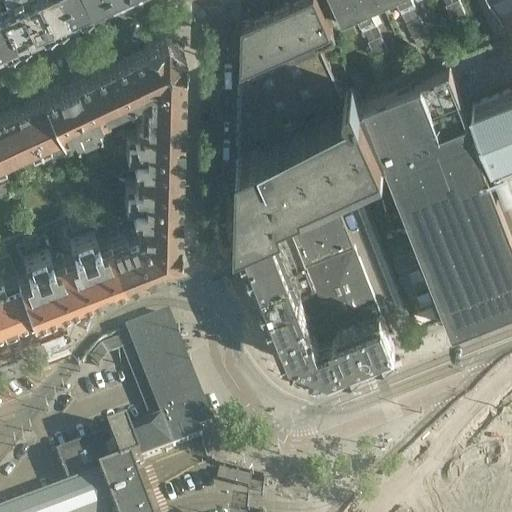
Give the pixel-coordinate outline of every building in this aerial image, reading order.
[(33,30),(18,0),(7,0),(0,3),(0,7),(14,39),(33,30)] [(51,22),(40,0),(18,0),(33,30),(51,22)] [(69,13),(63,0),(40,0),(51,22),(69,13)] [(88,5),(85,0),(63,0),(69,13),(88,5)] [(389,165),(361,101),(354,83),(347,87),(342,89),(322,45),(336,38),(319,0),(289,0),(242,21),(241,81),(239,151),(237,213),(237,233),(273,217),(331,191),(333,190),(389,165)] [(382,54),(371,29),(362,11),(357,0),(333,0),(343,20),(356,14),(375,57),(382,54)] [(389,51),(369,8),(382,2),(380,0),(357,0),(362,11),(371,29),(382,54),(389,51)] [(421,36),(409,11),(404,0),(380,0),(382,2),(386,0),(396,0),(414,39),(421,36)] [(428,33),(412,0),(404,0),(409,11),(421,36),(428,33)] [(460,18),(451,0),(443,0),(453,21),(460,18)] [(467,15),(459,0),(451,0),(460,18),(467,15)] [(0,45),(14,39),(0,7),(0,45)] [(181,116),(182,47),(165,35),(121,55),(135,86),(146,81),(149,88),(149,100),(144,99),(144,110),(135,110),(135,115),(140,115),(143,115),(181,116)] [(135,86),(121,55),(88,71),(103,105),(122,96),(124,106),(128,104),(126,94),(137,89),(135,86)] [(398,85),(364,98),(389,163),(398,184),(446,307),(451,319),(453,325),(460,322),(511,301),(511,203),(506,189),(511,186),(511,88),(472,104),(478,120),(473,122),(450,65),(398,85)] [(103,105),(88,71),(42,92),(42,93),(59,129),(70,123),(76,136),(99,125),(94,114),(105,109),(103,105)] [(59,129),(42,93),(0,112),(0,118),(14,149),(27,143),(31,151),(49,142),(46,135),(59,129)] [(179,167),(181,116),(143,115),(140,115),(140,128),(126,127),(125,147),(125,154),(138,154),(138,166),(179,167)] [(14,149),(0,118),(0,164),(4,163),(1,155),(14,149)] [(56,169),(51,159),(47,161),(51,171),(56,169)] [(51,171),(47,161),(42,163),(47,173),(51,171)] [(178,217),(179,167),(138,166),(138,178),(124,178),(124,204),(137,205),(137,215),(141,216),(178,217)] [(11,190),(6,179),(2,182),(6,192),(11,190)] [(353,245),(331,191),(273,217),(237,233),(257,283),(293,268),(306,263),(353,245)] [(77,224),(72,214),(67,216),(72,226),(77,224)] [(177,256),(178,217),(141,216),(141,230),(135,232),(134,229),(124,233),(122,229),(108,234),(110,239),(125,276),(177,256)] [(125,276),(110,239),(98,243),(92,229),(67,239),(73,253),(63,257),(78,295),(125,276)] [(35,242),(31,232),(26,233),(30,244),(35,242)] [(30,244),(26,233),(22,235),(26,246),(30,244)] [(382,314),(377,302),(354,245),(353,245),(306,263),(316,288),(318,288),(326,311),(322,312),(332,338),(344,369),(346,369),(395,349),(395,347),(387,329),(382,314)] [(78,295),(63,257),(51,262),(45,248),(22,257),(28,271),(17,276),(31,312),(32,313),(78,295)] [(316,288),(306,263),(293,268),(257,283),(267,308),(302,294),(316,288)] [(0,324),(31,312),(17,276),(3,281),(0,274),(0,324)] [(311,317),(302,294),(267,308),(276,331),(311,317)] [(332,338),(322,312),(311,317),(315,326),(321,324),(324,332),(318,336),(321,342),(332,338)] [(144,511),(149,510),(148,507),(143,509),(143,508),(141,509),(140,509),(136,499),(137,498),(137,496),(135,497),(131,487),(133,486),(132,484),(130,485),(126,474),(128,474),(128,473),(129,473),(129,472),(134,471),(133,469),(133,468),(135,467),(135,466),(139,465),(140,466),(142,465),(140,461),(175,447),(175,446),(187,442),(187,443),(188,442),(188,441),(200,437),(200,438),(202,437),(201,436),(199,430),(201,429),(200,428),(209,424),(210,425),(212,425),(204,406),(203,406),(198,395),(200,394),(199,393),(198,393),(193,382),(195,381),(194,380),(192,380),(188,369),(190,368),(189,367),(187,367),(183,356),(184,355),(184,354),(182,354),(178,343),(179,342),(179,341),(169,315),(127,331),(127,332),(130,339),(160,413),(56,453),(71,487),(7,511),(144,511)] [(321,342),(318,336),(315,326),(311,317),(276,331),(286,356),(321,342)] [(332,338),(321,342),(286,356),(329,375),(344,369),(332,338)] [(489,511),(490,511),(511,489),(511,481),(472,444),(446,471),(489,511)] [(511,456),(511,455),(499,468),(511,480),(511,456)]
